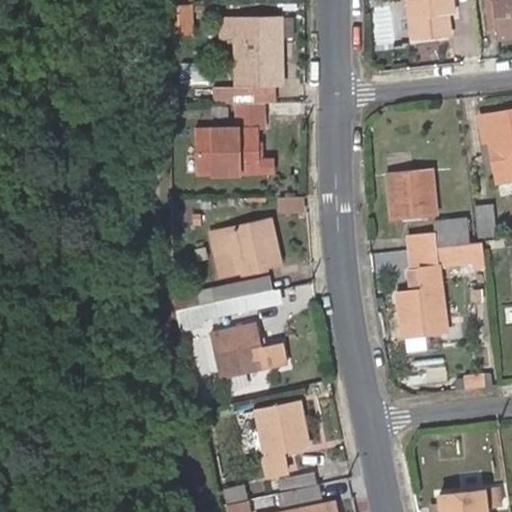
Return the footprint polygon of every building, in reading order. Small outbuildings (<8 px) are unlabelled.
[(277,0),(220,0),(218,0),(219,10),(278,8),(277,0)] [(403,0),(406,37),(426,34),(425,12),(442,10),(448,9),(446,0),(403,0)] [(495,38),(511,35),(511,0),(482,0),(486,28),(494,27),(495,38)] [(187,28),(188,9),(170,8),(170,27),(187,28)] [(444,29),(442,10),(425,12),(426,34),(441,32),(444,29)] [(234,34),(233,16),(218,16),(218,34),(234,34)] [(234,34),(235,81),(254,81),(255,59),(278,59),(278,37),(278,16),(233,16),(234,34)] [(234,100),(234,86),(224,87),(224,100),(234,100)] [(238,100),(259,99),(258,86),(234,86),(234,100),(238,100)] [(265,113),(264,99),(259,99),(238,100),(238,114),(265,113)] [(257,161),(257,143),(257,128),(265,127),(265,113),(238,114),(240,128),(198,128),(199,175),(213,174),(272,173),(272,160),(263,161),(257,161)] [(511,134),(490,138),(498,182),(511,180),(511,134)] [(390,174),(392,217),(439,213),(434,169),(390,174)] [(478,208),(481,238),(498,237),(496,206),(478,208)] [(271,218),(227,228),(211,231),(216,252),(232,249),(237,271),(238,272),(283,262),(271,218)] [(414,247),(439,244),(470,240),(468,218),(437,221),(437,231),(412,233),(414,247)] [(440,258),(439,244),(414,247),(415,261),(440,258)] [(237,271),(232,249),(216,252),(221,274),(237,271)] [(448,330),(441,264),(422,266),(409,267),(412,287),(399,289),(404,335),(448,330)] [(247,294),(272,289),(269,276),(244,281),(200,292),(203,304),(247,294)] [(276,303),(272,289),(247,294),(203,304),(178,310),(182,330),(202,325),(200,319),(250,308),(276,303)] [(277,289),(272,289),(276,303),(280,302),(277,289)] [(203,304),(200,292),(176,296),(178,310),(203,304)] [(256,321),(212,332),(223,376),(287,362),(282,343),(262,347),(256,321)] [(205,386),(195,388),(198,406),(210,404),(205,386)] [(257,411),(269,477),(288,472),(283,452),(309,447),(300,403),(257,411)] [(292,489),(318,483),(315,471),(289,476),(279,479),(281,492),(292,489)] [(248,500),(244,482),(223,486),(227,504),(248,500)] [(321,497),(318,483),(292,489),(281,492),(277,493),(280,505),(295,502),(321,497)] [(501,488),(442,493),(443,505),(443,511),(488,511),(488,506),(503,505),(501,488)] [(250,511),(248,500),(227,504),(229,511),(250,511)]
